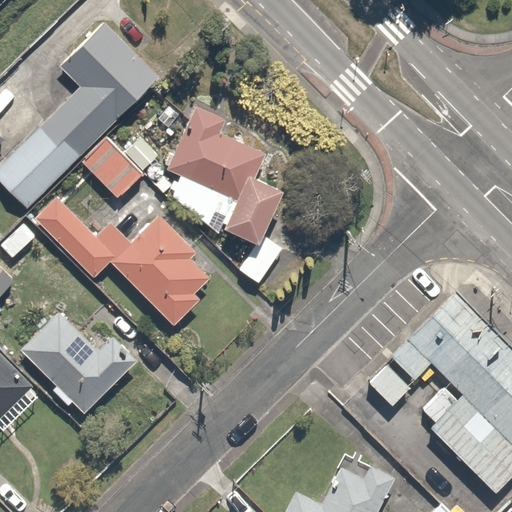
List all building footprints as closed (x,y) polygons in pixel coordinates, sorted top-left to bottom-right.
[(99,130),(156,71),(98,14),(53,60),(77,84),(0,162),(0,181),(25,206),(71,158),(75,154),(99,130)] [(254,243),(259,233),(280,188),(254,177),(267,150),(221,128),(226,118),(196,104),(166,167),(176,172),(163,200),(249,241),(254,243)] [(116,194),(160,149),(138,127),(117,148),(103,135),(80,159),(116,194)] [(106,264),(170,327),(220,276),(150,208),(129,230),(108,208),(89,227),(53,191),(27,217),(91,280),(106,264)] [(0,292),(19,272),(0,254),(0,292)] [(511,434),(511,381),(432,300),(380,350),(425,396),(401,419),(462,482),(511,434)] [(19,351),(80,412),(136,355),(108,328),(91,346),(57,312),(19,351)] [(0,422),(36,390),(0,350),(0,422)] [(288,486),(275,511),(372,511),(391,475),(341,450),(317,500),(288,486)] [(511,511),(511,491),(491,511),(511,511)] [(452,511),(438,497),(422,511),(452,511)]
